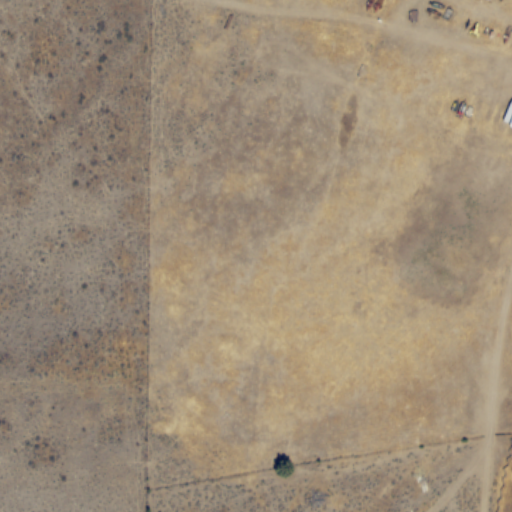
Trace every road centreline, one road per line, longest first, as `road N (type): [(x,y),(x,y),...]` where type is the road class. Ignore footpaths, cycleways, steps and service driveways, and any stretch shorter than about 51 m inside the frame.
road 1 (track): [(511,37),(213,0)]
road 2 (track): [(484,463),(511,276)]
